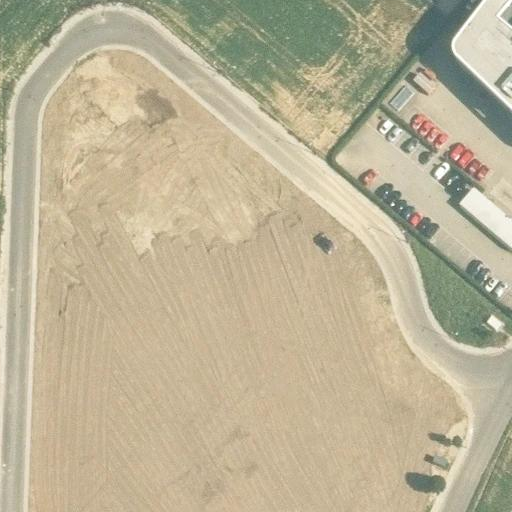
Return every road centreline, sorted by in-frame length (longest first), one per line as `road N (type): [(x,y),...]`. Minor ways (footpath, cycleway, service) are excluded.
road 1 (unclassified): [(506,395),(459,374),(425,342),(392,245),(156,46),(115,25),(84,36),(20,104),(10,511)]
road 2 (unclassified): [(447,511),(506,395)]
